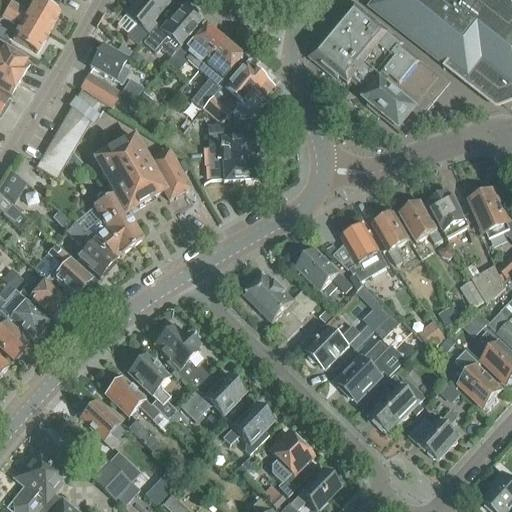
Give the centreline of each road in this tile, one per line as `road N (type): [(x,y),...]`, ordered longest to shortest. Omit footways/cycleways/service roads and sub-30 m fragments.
road 1 (residential): [(184,276),(375,471),(384,495)]
road 2 (residential): [(0,437),(64,368),(184,276)]
road 3 (residential): [(0,172),(102,0)]
road 4 (residential): [(321,177),(377,177),(501,134)]
road 5 (residential): [(184,276),(281,224),(308,203),(321,177)]
